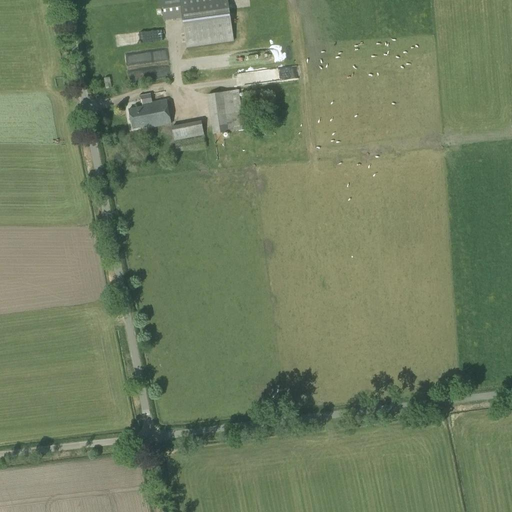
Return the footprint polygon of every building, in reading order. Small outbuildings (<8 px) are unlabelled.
[(233,41),(226,0),(163,0),(159,1),(163,22),(181,19),(186,49),(233,41)] [(129,66),(164,64),(164,54),(128,55),(129,66)] [(300,80),(299,67),(279,68),(279,81),(300,80)] [(139,71),(130,73),(132,81),(141,79),(139,71)] [(213,135),(244,131),(238,91),(207,95),(213,135)] [(152,103),(150,94),(141,96),(143,107),(129,110),(133,129),(148,126),(148,129),(171,125),(166,100),(152,103)] [(174,142),(204,136),(201,121),(171,127),(174,142)] [(177,153),(206,148),(204,137),(175,143),(177,153)]
